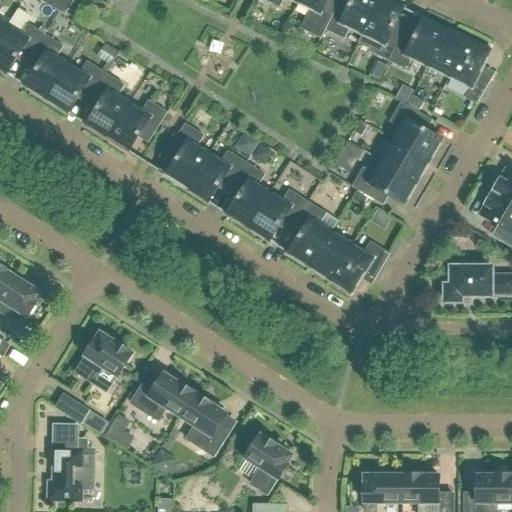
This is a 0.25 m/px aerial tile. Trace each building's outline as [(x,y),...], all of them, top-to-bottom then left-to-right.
[(40,0),(66,15),(74,0),(40,0)] [(299,0),(298,3),(311,10),(302,29),(321,39),(339,3),(332,0),(299,0)] [(339,3),(321,39),(326,30),(345,39),(350,29),(363,35),(380,0),(352,0),(349,8),(339,3)] [(386,0),(380,0),(363,35),(376,42),(371,52),(390,62),(403,35),(393,30),(404,9),(386,0)] [(0,39),(8,26),(0,21),(0,11),(2,8),(0,6),(0,39)] [(403,35),(390,62),(410,71),(415,61),(428,67),(446,30),(424,19),(413,40),(403,35)] [(29,61),(45,36),(27,24),(21,34),(8,26),(0,39),(0,70),(7,75),(20,55),(29,61)] [(446,30),(428,67),(450,78),(468,40),(446,30)] [(48,101),(69,65),(57,57),(63,47),(45,36),(29,61),(38,68),(26,87),(48,101)] [(468,40),(450,78),(471,88),(465,99),(479,106),(492,79),(480,73),(490,51),(468,40)] [(90,100),(106,75),(88,63),(82,73),(69,65),(48,101),(68,114),(81,94),(90,100)] [(108,139),(131,104),(118,96),(124,86),(106,75),(90,100),(100,106),(87,126),(108,139)] [(420,111),(424,104),(413,97),(409,104),(420,111)] [(131,104),(108,139),(129,153),(142,133),(151,139),(167,114),(149,102),(143,112),(131,104)] [(394,141),(430,162),(442,140),(422,128),(427,119),(402,103),(391,122),(401,128),(394,141)] [(362,137),(368,126),(361,122),(354,133),(362,137)] [(67,125),(59,139),(102,165),(110,151),(67,125)] [(187,190),(210,155),(197,147),(204,137),(186,125),(170,150),(179,156),(166,176),(187,190)] [(418,183),(430,162),(394,141),(382,162),(418,183)] [(231,189),(247,164),(228,152),(222,162),(210,155),(187,190),(209,203),(221,183),(231,189)] [(405,205),(418,183),(382,162),(374,175),(364,169),(353,187),(379,203),(384,193),(405,205)] [(248,229),(271,194),(259,186),(265,176),(247,164),(231,189),(240,195),(227,215),(248,229)] [(492,192),(511,203),(511,173),(508,171),(503,179),(500,178),(499,179),(492,190),(493,191),(492,192)] [(292,228),(308,203),(290,191),(283,201),(271,194),(248,229),(270,242),(282,222),(292,228)] [(511,203),(492,192),(491,193),(484,204),(485,204),(484,206),(487,208),(482,216),(506,230),(500,241),(511,247),(511,203)] [(363,207),(368,199),(357,193),(352,200),(363,207)] [(310,268),(332,232),(320,225),(326,214),(308,203),(292,228),(301,234),(288,254),(310,268)] [(330,281),(352,245),(332,232),(310,268),(330,281)] [(352,245),(330,281),(351,294),(364,274),(375,281),(389,255),(371,243),(365,253),(352,245)] [(511,277),(492,277),(491,268),(451,268),(451,286),(445,286),(445,303),(462,303),(462,297),(492,297),(491,294),(511,293),(511,277)] [(0,282),(0,313),(18,325),(23,316),(24,317),(33,303),(32,302),(37,294),(6,274),(0,282)] [(76,373),(93,384),(108,394),(133,355),(130,353),(131,352),(117,343),(116,344),(101,334),(96,343),(94,342),(85,356),(87,357),(76,373)] [(181,417),(196,395),(194,394),(194,392),(180,383),(180,384),(164,375),(155,390),(144,384),(131,404),(158,421),(167,408),(181,417)] [(196,395),(181,417),(196,427),(187,440),(214,457),(227,437),(217,430),(227,415),(212,405),(213,404),(199,395),(198,396),(196,395)] [(81,423),(89,412),(64,396),(57,408),(81,423)] [(33,404),(29,414),(44,420),(48,410),(33,404)] [(118,418),(106,438),(116,444),(124,433),(129,425),(118,418)] [(93,489),(94,452),(80,452),(81,426),(56,425),(55,484),(50,483),(50,501),(76,501),(76,489),(93,489)] [(20,429),(20,483),(46,483),(46,465),(43,465),(43,430),(20,429)] [(263,438),(260,436),(246,459),(261,468),(251,485),(268,495),(278,479),(279,480),(288,465),(287,465),(292,456),(277,447),(278,445),(264,436),(263,438)] [(161,453),(151,468),(166,477),(176,462),(161,453)] [(403,476),(403,503),(420,503),(419,511),(453,511),(454,495),(440,495),(440,476),(422,476),(422,475),(405,475),(405,476),(403,476)] [(511,503),(511,475),(495,475),(495,477),(477,477),(477,495),(465,495),(465,511),(497,511),(497,503),(511,503)] [(403,503),(403,476),(365,476),(365,486),(364,486),(364,503),(365,503),(365,511),(376,511),(377,503),(403,503)] [(172,511),(172,502),(159,501),(158,511),(172,511)]
